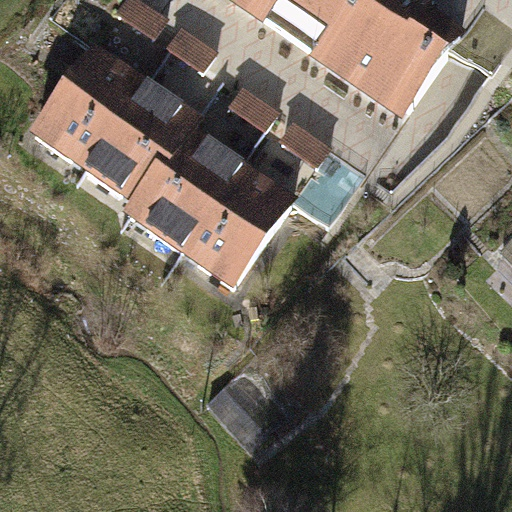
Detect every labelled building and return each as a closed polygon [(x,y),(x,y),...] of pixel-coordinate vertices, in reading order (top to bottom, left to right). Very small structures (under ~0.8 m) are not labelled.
[(428,0),(208,0),(375,107),(440,7),(428,0)] [(187,27),(170,54),(207,78),(225,51),(187,27)] [(302,201),(88,55),(30,139),(244,285),(302,201)] [(304,120),(275,160),(311,187),(340,146),(304,120)] [(511,238),(498,251),(511,266),(511,238)] [(278,419),(240,379),(207,411),(245,450),(278,419)]
